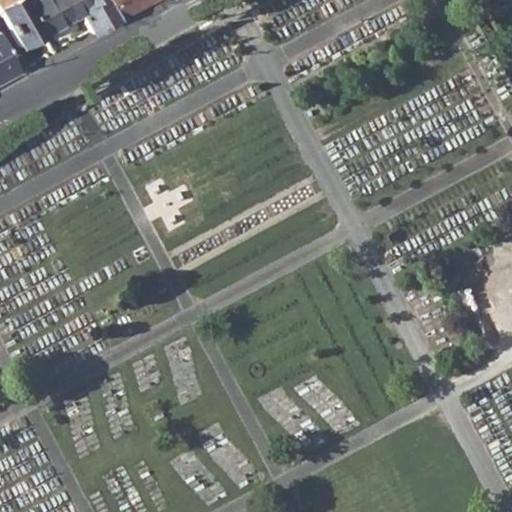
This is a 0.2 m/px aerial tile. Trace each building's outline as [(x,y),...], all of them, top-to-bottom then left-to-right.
[(0,0),(0,16),(17,47),(40,34),(20,0),(0,0)] [(20,0),(40,34),(76,13),(87,33),(114,18),(103,0),(20,0)] [(103,0),(114,18),(146,0),(103,0)] [(251,11),(256,22),(262,19),(257,7),(251,11)] [(0,80),(15,72),(0,44),(0,80)]
